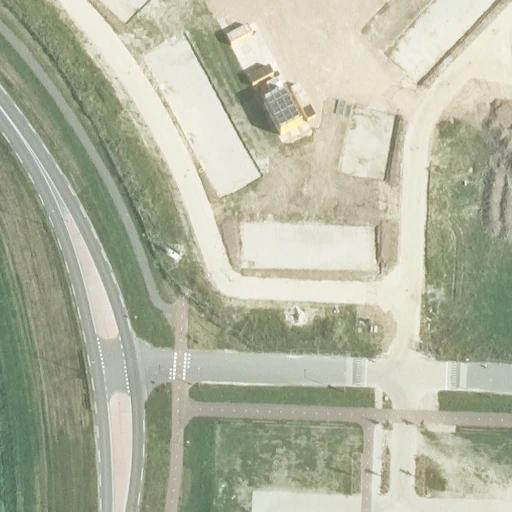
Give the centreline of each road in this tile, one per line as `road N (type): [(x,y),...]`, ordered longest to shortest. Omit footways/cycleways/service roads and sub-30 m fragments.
road 1 (residential): [(69,0),(107,47),(156,134),(216,277),(252,297),(406,294)]
road 2 (residential): [(133,374),(178,368),(405,375)]
road 3 (residential): [(406,294),(419,127),(451,73),(475,52)]
road 4 (secondary): [(133,374),(111,292),(46,180)]
road 5 (secondary): [(46,180),(97,378)]
road 6 (residential): [(265,511),(403,509)]
road 7 (secondary): [(128,511),(136,469),(133,374)]
road 8 (residential): [(405,375),(403,509)]
road 9 (secondary): [(97,378),(104,511)]
